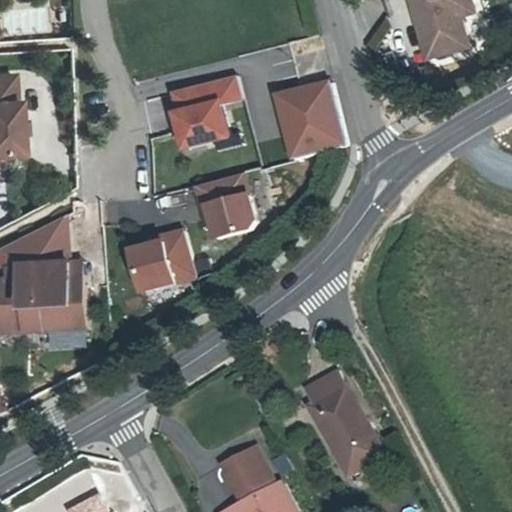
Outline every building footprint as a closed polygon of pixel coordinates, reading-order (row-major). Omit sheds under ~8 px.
[(462,2),(471,0),(417,0),(432,54),(473,43),(465,13),(462,2)] [(471,0),(462,2),(465,13),(480,9),(477,0),(471,0)] [(13,68),(0,69),(0,151),(21,150),(19,117),(17,96),(16,96),(13,68)] [(176,111),(169,112),(179,151),(230,138),(222,105),(244,99),(238,76),(171,93),(176,111)] [(329,80),(274,94),(290,159),(345,146),(329,80)] [(26,116),(19,117),(20,129),(27,128),(26,116)] [(255,225),(242,177),(196,189),(203,211),(208,210),(217,242),(251,233),(255,225)] [(191,270),(179,224),(157,230),(158,236),(126,245),(138,285),(191,270)] [(74,262),(16,266),(17,278),(30,277),(34,324),(91,320),(87,271),(75,272),(74,262)] [(4,327),(32,325),(29,280),(16,280),(16,278),(0,280),(4,327)] [(380,474),(372,461),(384,455),(338,372),(304,392),(318,416),(314,420),(346,476),(357,470),(364,483),(380,474)] [(1,383),(0,383),(0,423),(11,421),(1,383)] [(242,495),(245,500),(261,491),(258,486),(269,479),(252,448),(219,466),(236,497),(242,495)] [(245,500),(223,511),(289,511),(274,484),(261,491),(245,500)] [(106,511),(98,495),(68,510),(69,511),(106,511)]
